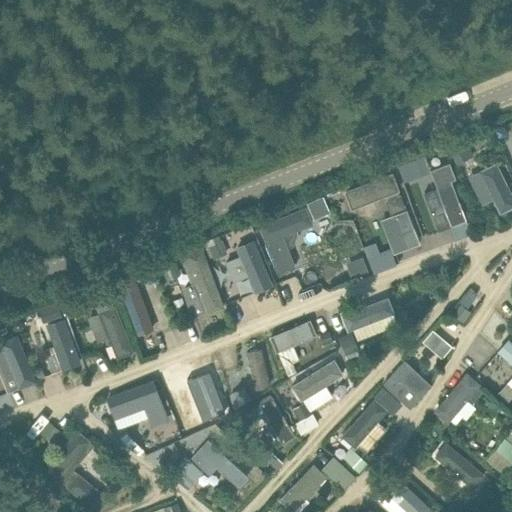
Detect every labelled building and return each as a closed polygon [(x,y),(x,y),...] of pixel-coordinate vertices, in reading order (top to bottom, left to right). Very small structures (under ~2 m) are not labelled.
[(468,144),(454,152),(460,162),(474,155),(468,144)] [(405,181),(433,171),(427,155),(400,164),(405,181)] [(511,192),(497,162),(480,170),(500,213),(511,206),(511,192)] [(391,172),(345,190),(352,208),(398,190),(391,172)] [(452,178),(437,183),(453,226),(467,221),(452,178)] [(306,205),(259,224),(266,241),(313,222),(306,205)] [(406,210),(394,214),(407,248),(420,243),(406,210)] [(472,235),(467,221),(453,226),(450,226),(456,241),(472,235)] [(227,252),(222,239),(211,243),(216,256),(227,252)] [(253,239),(238,245),(256,291),(271,285),(253,239)] [(376,239),(363,245),(375,270),(398,260),(391,245),(381,250),(376,239)] [(272,260),(288,254),(284,241),(267,247),(272,260)] [(203,246),(181,253),(191,282),(195,281),(208,314),(225,307),(203,246)] [(347,258),(351,272),(368,267),(364,253),(347,258)] [(180,269),(176,258),(163,263),(166,274),(180,269)] [(140,268),(143,276),(152,272),(149,265),(140,268)] [(131,272),(118,277),(125,295),(124,296),(139,333),(153,328),(139,291),(131,272)] [(106,289),(91,294),(98,312),(88,317),(97,341),(109,337),(116,358),(134,351),(116,304),(118,303),(117,302),(122,300),(115,280),(109,282),(112,289),(106,291),(106,289)] [(388,296),(342,314),(348,330),(354,327),(358,338),(398,323),(388,296)] [(47,322),(64,315),(58,300),(40,307),(46,322),(47,322)] [(47,322),(64,369),(80,363),(64,315),(47,322)] [(14,320),(12,325),(14,330),(18,332),(24,330),(25,325),(23,321),(19,319),(14,320)] [(310,319),(270,335),(276,351),(278,350),(284,364),(293,360),(299,358),(293,343),(317,334),(310,319)] [(321,332),(326,343),(335,339),(330,329),(321,332)] [(360,347),(353,329),(339,334),(346,352),(360,347)] [(17,334),(0,341),(19,387),(36,380),(17,334)] [(498,348),(511,361),(511,339),(508,336),(498,348)] [(449,349),(439,339),(430,350),(440,359),(449,349)] [(262,347),(247,351),(256,388),(270,385),(262,347)] [(229,350),(217,353),(222,372),(234,369),(229,350)] [(335,357),(291,384),(301,400),(304,398),(306,401),(310,409),(332,395),(326,385),(345,373),(335,357)] [(298,371),(293,360),(284,364),(289,375),(298,371)] [(469,367),(435,410),(449,421),(483,378),(469,367)] [(170,379),(168,398),(181,399),(179,420),(201,423),(201,419),(214,421),(216,402),(204,400),(207,371),(185,368),(184,381),(170,379)] [(395,371),(387,380),(412,401),(420,392),(395,371)] [(154,378),(107,396),(112,414),(143,402),(151,424),(163,419),(156,397),(159,396),(154,378)] [(511,398),(511,385),(509,382),(498,394),(508,403),(511,398)] [(253,395),(245,383),(231,393),(238,405),(253,395)] [(381,386),(373,395),(394,413),(402,404),(381,386)] [(272,395),(259,403),(282,443),(296,435),(272,395)] [(374,397),(342,434),(355,446),(388,409),(374,397)] [(310,409),(306,401),(294,408),(301,420),(313,413),(310,409)] [(50,419),(41,430),(52,440),(61,430),(50,419)] [(78,428),(45,466),(95,509),(106,496),(75,468),(95,444),(78,428)] [(252,447),(262,457),(270,448),(272,446),(262,437),(252,447)] [(208,438),(192,459),(210,474),(217,466),(239,486),(249,474),(208,438)] [(447,441),(435,455),(473,487),(485,473),(447,441)] [(360,472),(369,463),(357,452),(349,461),(360,472)] [(334,454),(322,466),(345,488),(356,476),(334,454)] [(93,466),(104,475),(112,465),(100,456),(93,466)] [(314,462),(280,497),(293,510),(327,475),(314,462)] [(34,471),(23,481),(49,511),(62,511),(66,508),(34,471)] [(386,490),(379,498),(393,511),(426,511),(431,506),(396,474),(384,488),(386,490)] [(182,511),(177,499),(147,511),(182,511)]
